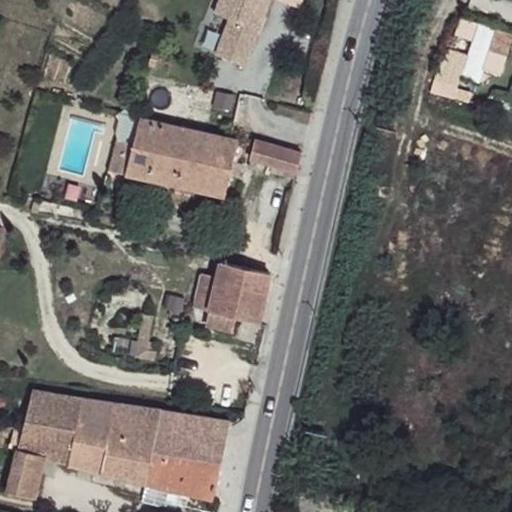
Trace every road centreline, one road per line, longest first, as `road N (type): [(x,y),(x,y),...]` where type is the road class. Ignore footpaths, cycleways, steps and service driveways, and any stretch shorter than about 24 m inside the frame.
road 1 (primary): [(253,511),(332,120),(366,0)]
road 2 (unknown): [(278,374),(167,389),(84,374),(59,351),(31,235),(0,213)]
